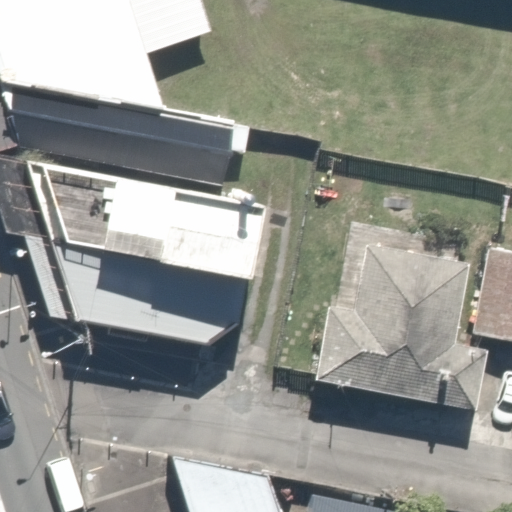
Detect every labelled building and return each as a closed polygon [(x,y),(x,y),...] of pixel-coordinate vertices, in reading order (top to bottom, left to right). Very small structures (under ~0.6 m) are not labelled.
[(0,0),(0,107),(155,145),(96,0),(0,0)] [(121,0),(137,53),(209,32),(200,0),(121,0)] [(193,55),(189,111),(234,115),(238,59),(193,55)] [(155,145),(0,107),(0,167),(191,216),(190,144),(155,145)] [(191,216),(0,167),(0,230),(22,345),(130,367),(192,352),(217,220),(191,216)] [(441,284),(327,265),(316,332),(297,329),(285,401),(463,430),(471,380),(427,373),(441,284)] [(511,283),(449,274),(436,362),(511,372),(511,283)] [(269,511),(255,471),(167,456),(185,511),(269,511)]
